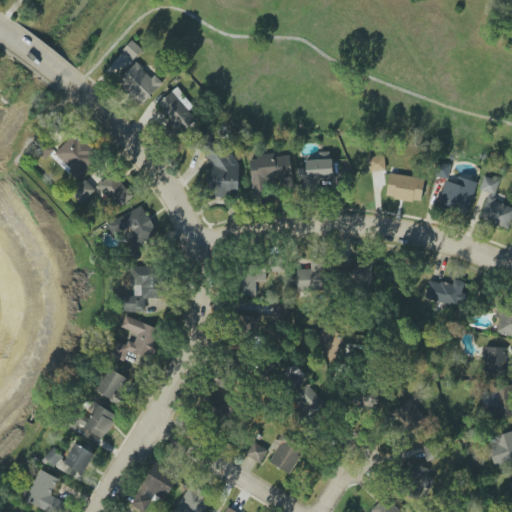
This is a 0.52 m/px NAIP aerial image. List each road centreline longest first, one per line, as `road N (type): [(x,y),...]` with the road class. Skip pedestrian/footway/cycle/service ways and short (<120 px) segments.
road 1 (residential): [(202,245),(259,231),(367,226),(418,233),(511,268)]
road 2 (residential): [(104,511),(196,340),(202,245)]
road 3 (residential): [(52,68),(157,170),(202,245)]
road 4 (residential): [(296,511),(155,420)]
